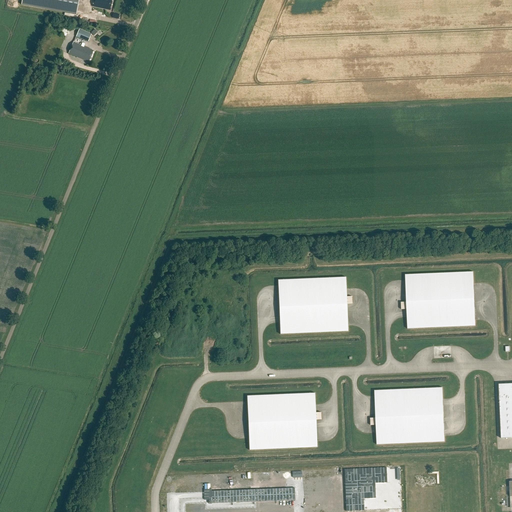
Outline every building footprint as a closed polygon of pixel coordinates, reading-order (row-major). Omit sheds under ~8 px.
[(22,0),(22,5),(76,15),(78,0),(22,0)] [(94,0),(92,7),(103,10),(104,9),(110,10),(112,0),(94,0)] [(66,36),(70,27),(64,24),(61,34),(66,36)] [(76,36),(88,42),(91,34),(79,29),(76,36)] [(68,54),(89,62),(93,51),(89,49),(89,48),(84,46),(85,44),(82,43),(81,45),(73,42),(68,54)] [(405,275),(406,302),(401,302),(401,309),(407,309),(408,329),(475,326),(473,272),(405,275)] [(278,280),(280,334),(348,331),(347,304),(352,304),(352,297),(346,297),(346,277),(278,280)] [(511,383),(499,384),(501,439),(511,438),(511,383)] [(370,418),(371,426),(376,425),(377,445),(445,442),(442,388),(375,390),(376,418),(370,418)] [(316,420),(321,420),(321,413),(315,413),(315,394),(247,396),(249,450),(317,448),(316,420)] [(386,468),(344,469),(346,511),(364,511),(364,499),(376,498),(375,483),(387,483),(386,468)] [(294,488),(211,491),(211,497),(208,497),(209,504),(295,500),(294,488)]
